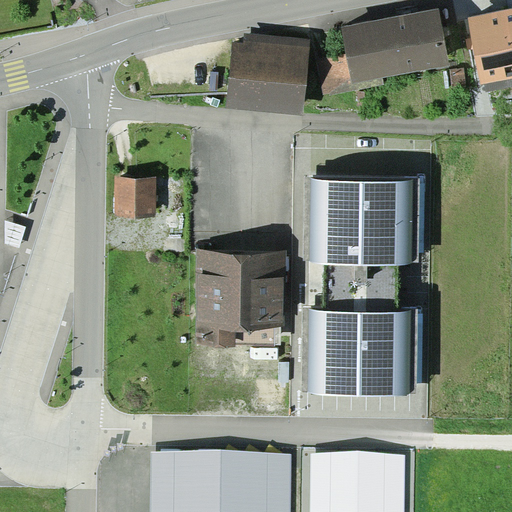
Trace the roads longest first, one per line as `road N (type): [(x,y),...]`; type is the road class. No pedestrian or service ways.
road 1 (residential): [(89,103),(302,122),(511,127)]
road 2 (residential): [(85,433),(428,437)]
road 3 (residential): [(89,103),(85,433)]
road 4 (tertiary): [(82,53),(158,28),(303,0)]
